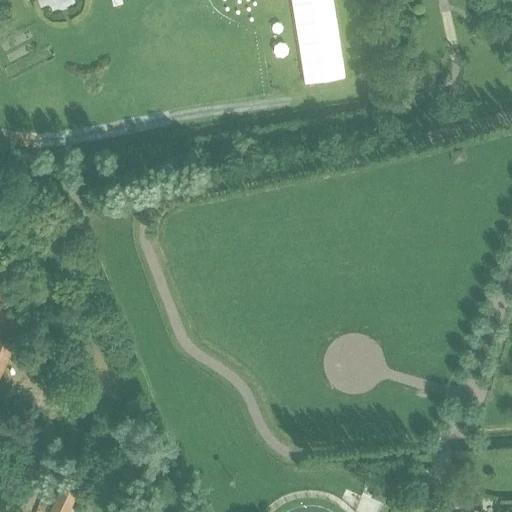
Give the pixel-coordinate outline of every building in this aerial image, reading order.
[(461,150),(448,152),(450,162),(463,160),(461,150)] [(11,332),(7,341),(15,345),(20,335),(11,332)] [(0,377),(15,345),(7,341),(0,337),(0,377)] [(389,489),(375,483),(370,496),(384,502),(389,489)] [(67,511),(76,495),(61,488),(49,511),(67,511)]
